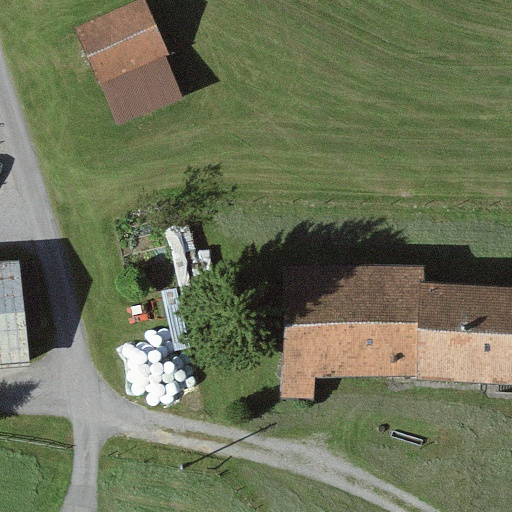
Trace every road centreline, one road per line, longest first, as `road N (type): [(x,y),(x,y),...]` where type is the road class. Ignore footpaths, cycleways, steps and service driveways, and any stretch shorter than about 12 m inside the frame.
road 1 (track): [(0,69),(93,415),(87,511)]
road 2 (track): [(93,415),(324,471),(402,511)]
